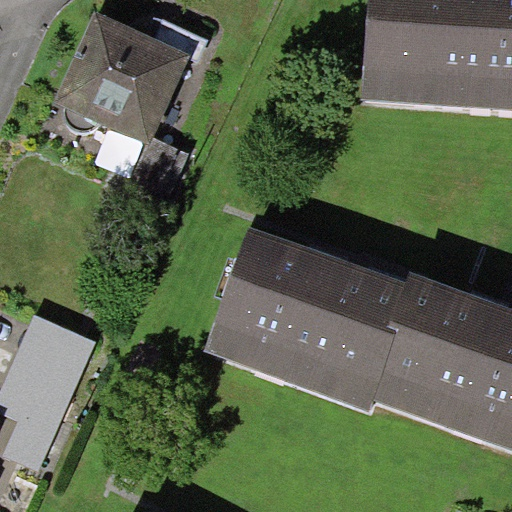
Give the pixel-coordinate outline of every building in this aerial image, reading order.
[(511,0),(374,0),(368,105),(511,113),(511,0)] [(181,47),(96,14),(58,106),(67,109),(68,123),(78,130),(90,132),(101,124),(151,144),(154,138),(191,52),(181,47)] [(190,154),(154,138),(151,144),(137,176),(173,192),(190,154)] [(373,396),(411,286),(251,229),(207,353),(368,410),(373,396)] [(411,286),(373,396),(511,444),(511,307),(415,273),(411,286)] [(97,341),(36,315),(0,399),(0,404),(11,409),(8,417),(17,421),(3,455),(41,471),(97,341)]
